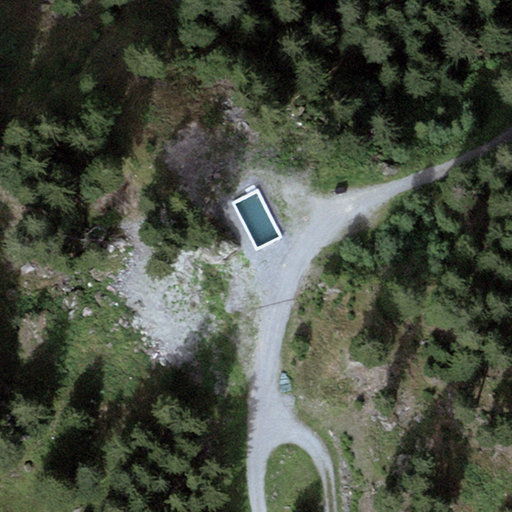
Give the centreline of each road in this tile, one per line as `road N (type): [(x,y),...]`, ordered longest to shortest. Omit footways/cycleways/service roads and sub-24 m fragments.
road 1 (track): [(260,511),(258,415),(274,295),(293,252),(339,214),(511,133)]
road 2 (track): [(258,415),(292,428),(319,454),(331,511)]
